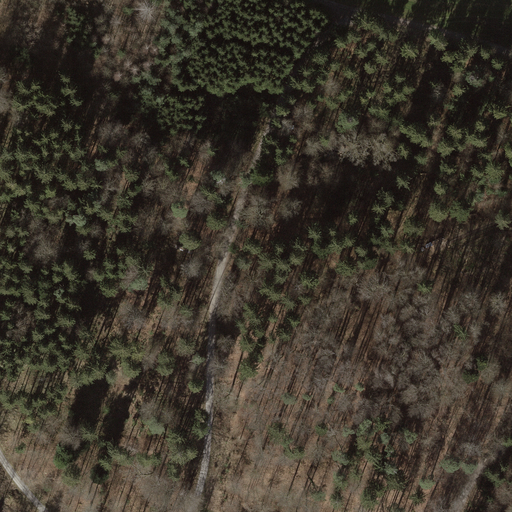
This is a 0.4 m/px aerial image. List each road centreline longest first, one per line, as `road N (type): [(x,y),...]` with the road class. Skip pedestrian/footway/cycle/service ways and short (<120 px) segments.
road 1 (track): [(342,8),(283,84),(228,222),(207,454),(192,511)]
road 2 (track): [(511,52),(313,0)]
